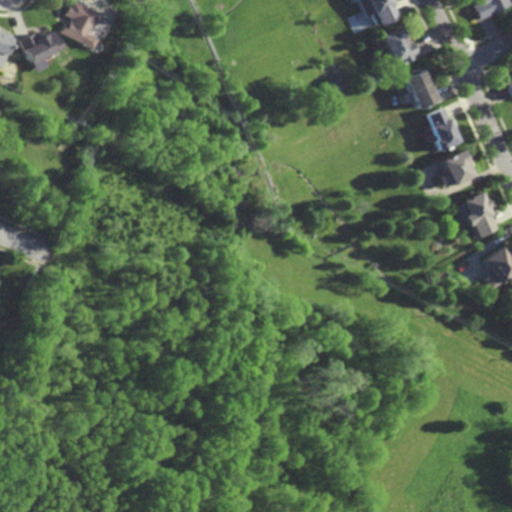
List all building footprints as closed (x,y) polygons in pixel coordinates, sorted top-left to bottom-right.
[(68,0),(65,0),(58,14),(65,17),(61,26),(58,25),(55,32),(88,49),(93,39),(83,34),(94,13),(68,0)] [(393,20),(374,29),(373,27),(370,28),(365,17),(361,19),(352,0),(384,0),(388,7),(387,8),(393,20)] [(504,0),(507,6),(475,22),(468,8),(477,4),(475,0),(504,0)] [(47,29),(31,38),(28,33),(14,41),(32,72),(44,65),(40,58),(57,48),(47,29)] [(400,47),(407,44),(411,54),(392,63),(390,59),(383,62),(380,56),(382,55),(374,40),(394,30),(399,40),(397,40),(400,47)] [(0,31),(0,60),(8,34),(0,31)] [(415,105),(401,75),(410,70),(408,66),(420,61),(436,95),(415,105)] [(511,94),(510,95),(503,79),(511,74),(511,94)] [(444,115),(445,115),(455,136),(454,137),(444,142),(445,144),(438,148),(433,137),(435,136),(424,111),(439,104),(444,115)] [(443,186),(437,174),(446,169),(440,156),(446,153),(445,151),(457,146),(463,157),(463,158),(469,171),(448,182),(449,183),(443,186)] [(480,196),(482,195),(486,203),(485,204),(488,212),(487,212),(493,226),(473,235),(467,221),(464,223),(460,215),(457,217),(451,204),(459,201),(457,197),(477,188),(480,196)] [(504,252),(505,251),(510,258),(509,259),(511,263),(511,269),(487,288),(480,278),(487,273),(484,268),(486,267),(479,257),(498,244),(504,252)]
